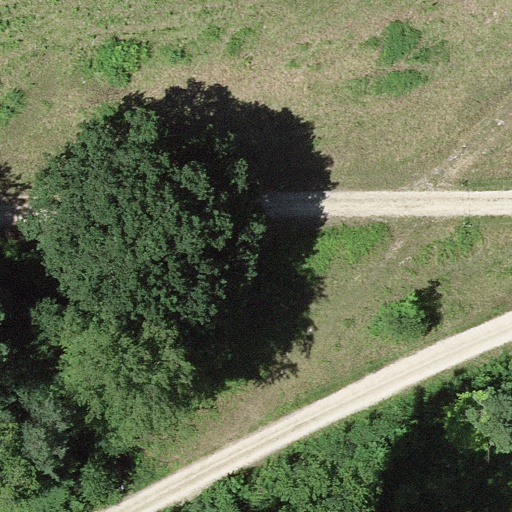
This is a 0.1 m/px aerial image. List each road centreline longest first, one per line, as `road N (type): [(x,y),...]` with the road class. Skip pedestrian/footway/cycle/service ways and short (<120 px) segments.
road 1 (track): [(511,208),(0,213)]
road 2 (unclassified): [(124,511),(511,322)]
road 3 (track): [(511,104),(271,435)]
